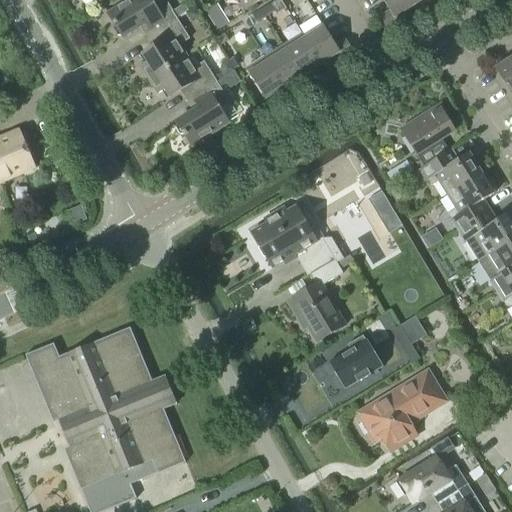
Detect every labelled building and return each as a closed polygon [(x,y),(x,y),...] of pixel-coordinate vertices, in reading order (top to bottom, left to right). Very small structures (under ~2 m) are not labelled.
[(160,0),(155,4),(152,0),(129,0),(105,16),(112,28),(111,32),(115,38),(119,38),(120,40),(142,26),(146,32),(141,35),(143,40),(149,36),(178,18),(174,11),(166,0),(160,0)] [(237,0),(245,12),(246,11),(263,0),(237,0)] [(382,0),(389,11),(379,17),(387,28),(416,10),(413,5),(409,0),(382,0)] [(185,5),(174,11),(178,18),(186,13),(189,11),(185,5)] [(269,5),(260,10),(265,18),(274,12),(269,5)] [(189,11),(186,13),(190,19),(197,20),(202,17),(196,7),(189,11)] [(265,18),(260,10),(252,15),(256,23),(265,18)] [(138,68),(146,82),(188,56),(181,45),(191,39),(178,18),(149,36),(155,46),(137,58),(141,66),(138,68)] [(214,25),(218,31),(225,26),(222,20),(214,25)] [(323,26),(304,37),(313,51),(312,51),(320,65),(322,69),(352,50),(344,39),(335,45),(323,26)] [(215,39),(219,46),(228,41),(224,33),(215,39)] [(302,33),(283,46),(302,76),(320,65),(312,51),(313,51),(304,37),(302,33)] [(283,46),(264,57),(284,88),(302,76),(283,46)] [(188,56),(146,82),(155,96),(159,93),(164,101),(182,89),(188,99),(218,81),(215,77),(205,61),(194,67),(188,56)] [(284,88),(264,57),(245,69),(265,100),(284,88)] [(511,57),(494,69),(511,98),(511,57)] [(221,73),(215,77),(218,81),(234,71),(228,60),(222,64),(220,72),(221,73)] [(234,71),(218,81),(221,86),(226,83),(230,88),(241,81),(234,71)] [(218,81),(188,99),(195,110),(173,124),(174,126),(172,129),(176,136),(180,136),(188,148),(229,122),(220,108),(231,102),(221,86),(218,81)] [(401,131),(424,167),(447,153),(449,152),(441,139),(454,131),(438,106),(414,121),(416,124),(403,132),(402,130),(401,131)] [(0,183),(35,169),(19,131),(0,138),(0,183)] [(438,182),(447,195),(481,174),(468,154),(453,163),(447,153),(424,167),(418,171),(428,188),(438,182)] [(406,161),(397,167),(404,178),(413,172),(406,161)] [(445,215),(456,232),(486,214),(479,203),(494,194),(481,174),(447,195),(455,209),(445,215)] [(389,191),(397,204),(411,194),(403,181),(389,191)] [(381,192),(380,193),(368,200),(388,234),(401,227),(402,226),(381,192)] [(313,245),(292,209),(286,212),(285,210),(282,209),(266,219),(265,222),(266,224),(257,229),(256,232),(264,245),(259,247),(272,269),(295,255),(307,276),(310,275),(335,260),(336,263),(343,259),(331,239),(322,239),(313,245)] [(486,214),(456,232),(467,249),(469,247),(477,261),(511,240),(511,223),(506,214),(492,224),(486,214)] [(35,234),(27,237),(32,249),(40,246),(35,234)] [(484,276),(494,293),(511,282),(511,240),(477,261),(486,275),(484,276)] [(343,259),(336,263),(340,270),(354,262),(350,255),(343,259)] [(335,260),(310,275),(316,285),(291,299),(315,343),(345,326),(322,286),(343,274),(341,271),(340,270),(336,263),(335,260)] [(511,305),(511,282),(494,293),(505,310),(511,305)] [(371,311),(370,315),(372,318),(375,318),(378,317),(379,313),(377,311),(374,310),(371,311)] [(415,317),(399,326),(410,344),(426,335),(415,317)] [(130,328),(59,357),(54,344),(25,356),(48,410),(53,408),(70,449),(65,451),(89,511),(106,511),(136,500),(131,486),(185,463),(163,410),(177,404),(165,376),(152,381),(130,328)] [(328,363),(344,390),(357,383),(358,384),(371,376),(370,375),(383,367),(367,340),(365,341),(363,336),(347,345),(350,350),(328,363)] [(402,350),(411,365),(420,359),(411,345),(402,350)] [(382,437),(390,451),(409,440),(406,435),(413,431),(409,423),(421,416),(418,412),(442,398),(427,373),(359,414),(375,441),(382,437)] [(453,437),(436,443),(445,468),(462,462),(453,437)] [(432,493),(439,504),(464,488),(452,468),(444,471),(436,457),(395,483),(404,496),(407,494),(413,505),(432,493)] [(474,482),(485,475),(483,472),(480,468),(469,474),(474,482)] [(490,483),(485,475),(475,482),(480,489),(490,483)] [(464,488),(439,504),(443,511),(472,511),(477,507),(464,488)]
